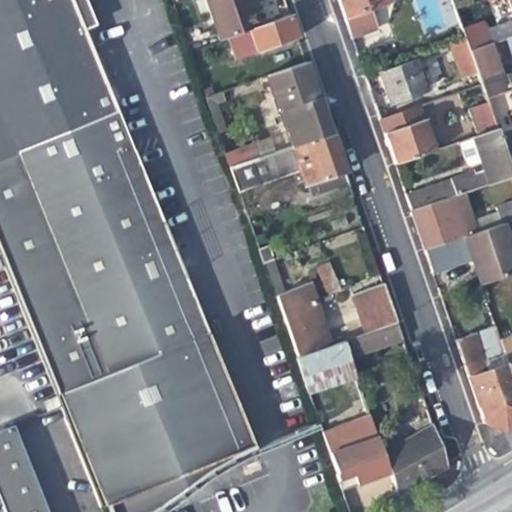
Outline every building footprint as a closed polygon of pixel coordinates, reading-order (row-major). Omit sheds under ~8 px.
[(0,0),(0,258),(81,459),(98,500),(100,505),(104,503),(106,511),(148,511),(157,506),(167,501),(177,492),(188,484),(196,478),(202,474),(207,470),(217,465),(229,458),(239,453),(250,447),(249,445),(251,445),(70,0),(0,0)] [(202,0),(216,39),(227,36),(247,29),(258,25),(250,0),(249,0),(202,0)] [(384,0),(336,0),(343,17),(350,37),(376,28),(369,7),(385,1),(384,0)] [(255,52),(296,38),(292,25),(288,15),(258,25),(247,29),(255,52)] [(459,28),(464,42),(467,51),(488,44),(480,21),(459,28)] [(235,58),(255,52),(247,29),(227,36),(235,58)] [(511,35),(502,39),(507,56),(511,54),(511,35)] [(461,78),(475,74),(467,51),(464,42),(449,47),(461,78)] [(499,77),(488,44),(467,51),(475,74),(478,84),(499,77)] [(411,60),(379,72),(384,89),(389,104),(422,92),(411,60)] [(269,75),(280,111),(317,99),(312,83),(305,63),(269,75)] [(511,72),(499,77),(478,84),(483,99),(509,89),(511,88),(511,72)] [(271,114),(280,111),(269,75),(258,78),(271,114)] [(201,89),(203,97),(212,94),(209,86),(201,89)] [(228,89),(212,94),(203,97),(216,132),(225,129),(215,101),(230,96),(228,89)] [(280,111),(291,147),(330,134),(324,117),(317,99),(280,111)] [(465,111),(474,137),(494,130),(485,104),(465,111)] [(417,106),(378,121),(389,151),(394,166),(434,152),(417,106)] [(474,173),(404,197),(407,203),(409,211),(451,196),(510,175),(494,130),(474,137),(473,137),(482,163),(486,175),(476,179),(474,173)] [(316,195),(347,184),(338,159),(330,134),(291,147),(228,168),(236,190),(298,170),(304,185),(312,183),(316,195)] [(471,167),(482,163),(473,137),(457,143),(465,164),(471,167)] [(461,226),(451,196),(409,211),(417,232),(424,252),(441,246),(437,234),(461,226)] [(505,211),(461,226),(437,234),(441,246),(477,233),(500,224),(508,222),(505,211)] [(511,269),(511,256),(500,224),(477,233),(441,246),(424,252),(431,275),(472,260),(475,269),(479,280),(511,269)] [(287,289),(276,259),(262,263),(272,294),(287,289)] [(331,259),(317,264),(329,292),(342,288),(331,259)] [(287,289),(272,294),(293,354),(334,340),(314,280),(287,289)] [(351,295),(364,331),(365,333),(395,323),(388,303),(381,283),(351,295)] [(343,359),(401,340),(398,333),(395,323),(365,333),(364,331),(336,341),(343,359)] [(495,327),(473,334),(486,371),(499,367),(507,364),(505,358),(495,327)] [(511,423),(511,378),(508,366),(507,364),(499,367),(486,371),(473,334),(454,340),(482,422),(501,430),(511,423)] [(350,377),(343,359),(336,341),(294,357),(292,357),(305,393),(350,377)] [(364,414),(319,431),(335,472),(333,473),(338,490),(364,481),(388,473),(381,455),(364,414)] [(47,511),(13,425),(0,430),(0,496),(6,511),(47,511)] [(430,425),(381,455),(388,473),(396,492),(424,476),(443,464),(430,425)] [(156,511),(159,510),(190,488),(230,462),(252,452),(250,447),(239,453),(229,458),(217,465),(207,470),(202,474),(196,478),(188,484),(177,492),(167,501),(157,506),(148,511),(156,511)]
